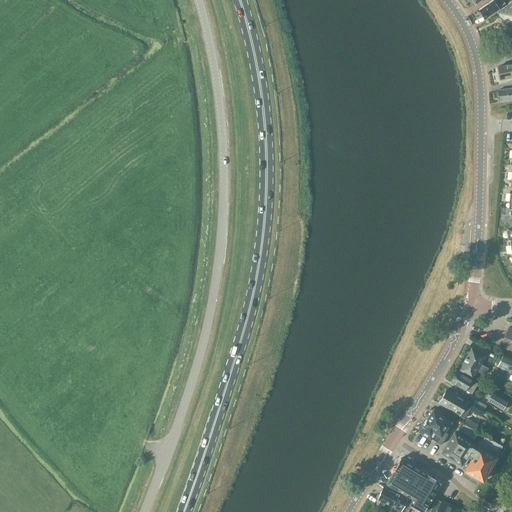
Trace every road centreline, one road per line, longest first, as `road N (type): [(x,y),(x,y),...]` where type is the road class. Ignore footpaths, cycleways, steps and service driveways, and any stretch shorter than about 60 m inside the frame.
road 1 (primary): [(183,511),(251,303),(266,196),(258,74),(239,0)]
road 2 (unclassified): [(143,511),(202,348),(221,235),(219,101),(198,0)]
road 3 (tertiary): [(472,302),(478,69),(447,0)]
road 4 (tertiary): [(393,440),(472,302)]
